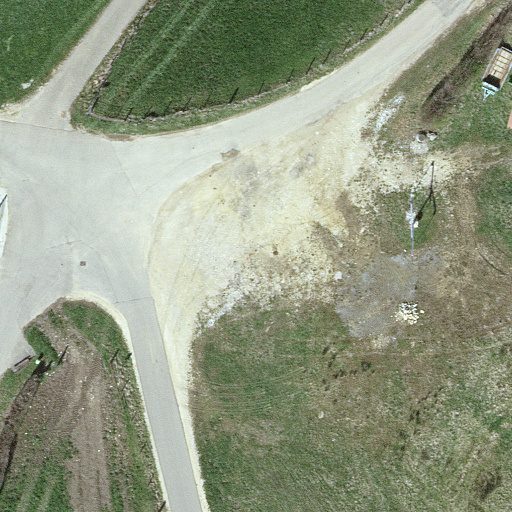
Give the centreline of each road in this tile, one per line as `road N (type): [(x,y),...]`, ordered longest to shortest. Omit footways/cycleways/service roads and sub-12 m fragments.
road 1 (unclassified): [(187,511),(135,301),(107,241),(70,193),(0,151)]
road 2 (track): [(350,77),(85,211)]
road 3 (track): [(19,159),(130,0)]
road 4 (track): [(0,324),(28,273),(85,211)]
road 5 (track): [(350,77),(449,0)]
